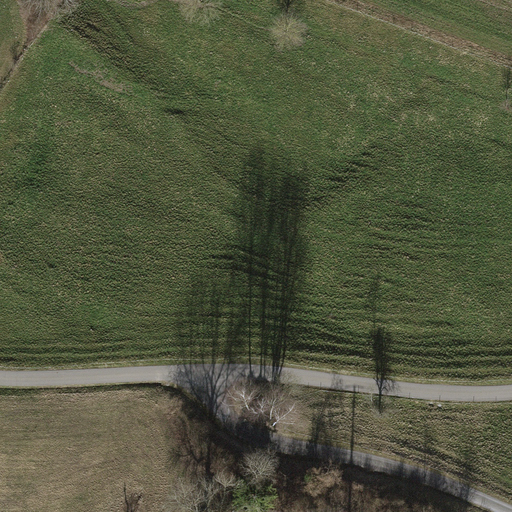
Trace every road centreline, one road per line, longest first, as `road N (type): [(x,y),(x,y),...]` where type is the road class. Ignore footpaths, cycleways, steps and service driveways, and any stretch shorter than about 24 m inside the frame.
road 1 (track): [(511,391),(205,373),(0,373)]
road 2 (track): [(205,373),(223,411),(253,437),(368,458),(511,511)]
